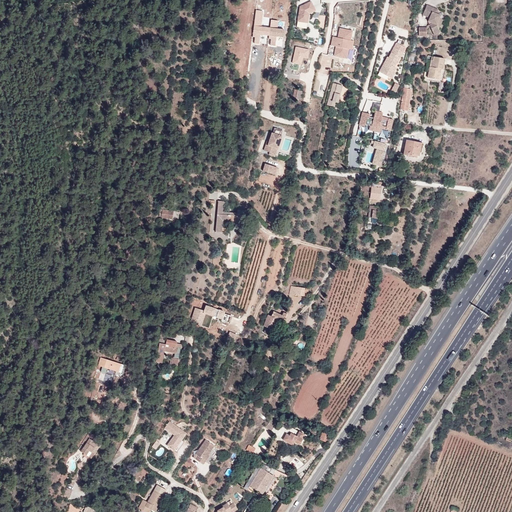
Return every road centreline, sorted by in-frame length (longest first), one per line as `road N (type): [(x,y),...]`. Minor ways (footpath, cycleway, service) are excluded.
road 1 (secondary): [(511,175),(292,511)]
road 2 (motorway): [(511,233),(330,511)]
road 3 (unknown): [(99,397),(99,420),(122,396),(138,397),(123,455),(147,440),(150,466),(211,500),(205,511)]
road 4 (unclassified): [(511,306),(376,511)]
road 5 (motorway): [(348,511),(479,309)]
